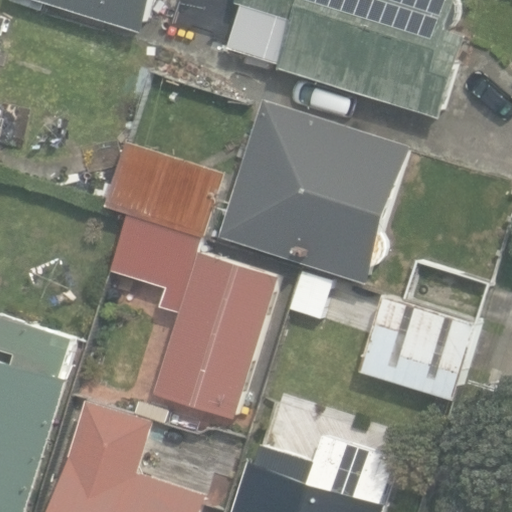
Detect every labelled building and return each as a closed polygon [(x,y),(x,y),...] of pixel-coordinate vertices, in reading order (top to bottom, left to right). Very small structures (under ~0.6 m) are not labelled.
[(155,0),(49,0),(146,30),(155,0)] [(445,116),(472,33),(454,27),(458,23),(464,17),(466,10),(465,2),(464,0),(238,0),(245,2),(232,45),(282,62),(281,66),(445,116)] [(268,94),(222,233),(290,254),(372,280),(417,142),(268,94)] [(163,303),(184,309),(210,229),(228,170),(130,139),(110,204),(132,211),(114,268),(169,285),(163,303)] [(239,415),(290,254),(222,233),(210,229),(184,309),(158,390),(239,415)] [(326,315),(338,277),(307,267),(295,305),(326,315)] [(458,398),(482,317),(387,289),(363,370),(458,398)] [(16,358),(0,352),(0,511),(30,511),(73,377),(70,376),(84,335),(0,307),(0,346),(18,352),(16,358)] [(160,416),(91,394),(56,511),(205,511),(212,489),(144,467),(160,416)] [(255,452),(235,511),(388,511),(392,501),(389,500),(404,455),(327,430),(319,456),(265,440),(260,454),(255,452)]
